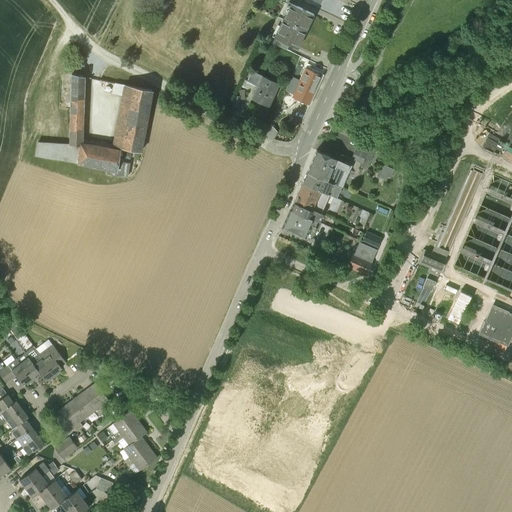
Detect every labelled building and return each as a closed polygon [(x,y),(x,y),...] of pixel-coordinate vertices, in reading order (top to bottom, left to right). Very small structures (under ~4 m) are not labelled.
[(297,6),(291,3),(291,4),(283,19),(306,30),(314,14),(297,6)] [(306,30),(283,19),(275,36),(275,37),(280,40),(278,46),(286,50),(289,44),(297,48),(306,30)] [(275,36),(269,34),(266,40),(278,46),(280,40),(275,37),(275,36)] [(262,75),(252,70),(247,81),(258,85),(262,75)] [(307,70),(297,91),(310,97),(320,76),(307,70)] [(72,74),(69,144),(81,144),(81,143),(83,144),(85,76),(72,74)] [(278,82),(262,75),(258,85),(252,98),(268,105),(278,82)] [(123,84),(121,98),(129,100),(132,86),(123,84)] [(129,100),(121,146),(141,150),(152,89),(132,86),(129,100)] [(243,86),(240,94),(251,98),(254,90),(243,86)] [(121,98),(112,147),(121,149),(121,146),(129,100),(121,98)] [(78,162),(81,144),(69,144),(32,142),(32,157),(78,162)] [(371,161),(376,149),(358,142),(353,153),(371,161)] [(97,165),(101,147),(83,144),(81,143),(81,144),(78,162),(97,165)] [(112,148),(101,147),(97,165),(108,166),(117,168),(119,160),(121,149),(112,147),(112,148)] [(306,171),(341,187),(343,187),(352,166),(343,162),(346,156),(332,150),(330,156),(316,150),(306,171)] [(130,161),(121,160),(119,160),(117,168),(108,166),(107,172),(127,175),(130,161)] [(400,170),(407,173),(404,179),(407,181),(409,174),(413,166),(404,162),(400,170)] [(391,178),(395,169),(382,164),(377,176),(386,180),(387,177),(391,178)] [(336,198),(341,187),(306,171),(302,182),(301,182),(301,183),(330,195),(336,198)] [(322,213),(330,195),(301,183),(294,201),(322,213)] [(319,220),(322,213),(294,201),(290,209),(319,220)] [(311,239),(319,220),(290,209),(282,228),(306,238),(306,237),(311,239)] [(378,247),(381,240),(366,233),(363,241),(378,247)] [(441,271),(446,260),(424,250),(419,261),(441,271)] [(367,275),(373,262),(353,253),(347,267),(367,275)] [(422,287),(423,287),(430,290),(431,290),(435,281),(427,277),(424,284),(422,287)] [(507,345),(511,334),(511,313),(508,312),(509,311),(492,304),(484,321),(484,320),(478,334),(500,343),(501,343),(507,345)] [(10,330),(17,339),(23,335),(16,326),(10,330)] [(43,343),(35,349),(39,354),(40,355),(55,376),(58,374),(57,372),(62,368),(55,358),(60,354),(52,344),(47,348),(43,343)] [(33,345),(25,352),(40,372),(39,372),(45,380),(50,376),(52,379),(55,376),(40,355),(39,354),(35,349),(33,345)] [(25,352),(16,359),(19,363),(33,381),(36,379),(34,376),(39,372),(40,372),(25,352)] [(0,370),(3,369),(10,379),(15,375),(23,385),(28,381),(30,383),(33,381),(19,363),(16,359),(4,368),(0,362),(0,370)] [(0,370),(0,375),(5,383),(10,379),(3,369),(0,370)] [(95,383),(84,391),(101,414),(105,411),(101,406),(108,400),(95,383)] [(84,391),(74,399),(87,416),(95,411),(98,416),(101,414),(84,391)] [(0,413),(1,413),(7,408),(13,403),(7,394),(0,399),(0,413)] [(80,422),(87,416),(74,399),(63,407),(80,429),(84,427),(80,422)] [(7,408),(1,413),(7,420),(15,414),(24,407),(21,404),(19,405),(16,401),(13,403),(7,408)] [(15,414),(7,420),(13,428),(21,422),(25,419),(28,417),(24,412),(26,410),(24,407),(15,414)] [(52,415),(65,432),(65,433),(66,432),(73,427),(77,432),(80,429),(63,407),(52,415)] [(116,438),(138,421),(130,410),(108,427),(114,434),(111,437),(113,439),(115,437),(116,438)] [(32,422),(29,424),(25,419),(21,422),(13,428),(9,431),(16,439),(34,426),(32,422)] [(138,421),(116,438),(118,441),(123,437),(128,444),(134,440),(135,441),(141,436),(146,432),(138,421)] [(22,447),(38,435),(34,431),(36,429),(34,426),(16,439),(22,447)] [(103,431),(97,436),(102,442),(108,437),(103,431)] [(83,433),(78,437),(82,442),(87,439),(83,433)] [(38,435),(22,447),(28,455),(44,444),(38,435)] [(123,448),(122,449),(128,457),(123,460),(126,463),(131,460),(148,447),(141,436),(135,441),(134,440),(128,444),(123,448)] [(64,441),(72,451),(77,448),(69,437),(64,441)] [(67,455),(72,451),(64,441),(59,445),(67,455)] [(94,441),(89,445),(93,450),(98,446),(94,441)] [(62,459),(67,455),(59,445),(54,448),(62,459)] [(87,446),(83,449),(87,455),(92,451),(87,446)] [(148,447),(126,463),(126,464),(128,466),(133,463),(139,471),(156,458),(148,447)] [(0,472),(2,475),(11,469),(0,454),(0,472)] [(53,461),(46,466),(49,471),(56,466),(53,461)] [(36,468),(19,480),(25,489),(42,476),(49,471),(46,466),(43,462),(36,468)] [(56,466),(49,471),(52,475),(59,470),(58,468),(56,466)] [(71,480),(78,475),(75,470),(68,475),(71,480)] [(42,476),(25,489),(31,497),(38,492),(48,484),(55,480),(56,479),(52,475),(49,471),(42,476)] [(78,475),(71,480),(74,484),(81,479),(78,475)] [(48,484),(38,492),(44,500),(61,488),(65,485),(59,477),(56,479),(55,480),(48,484)] [(98,483),(110,489),(113,483),(100,478),(98,483)] [(108,494),(110,489),(98,483),(96,489),(108,494)] [(61,488),(44,500),(51,509),(60,503),(59,502),(67,496),(61,488)] [(66,511),(82,498),(76,490),(67,496),(59,502),(60,503),(66,511)] [(82,498),(66,511),(82,511),(89,507),(82,498)]
